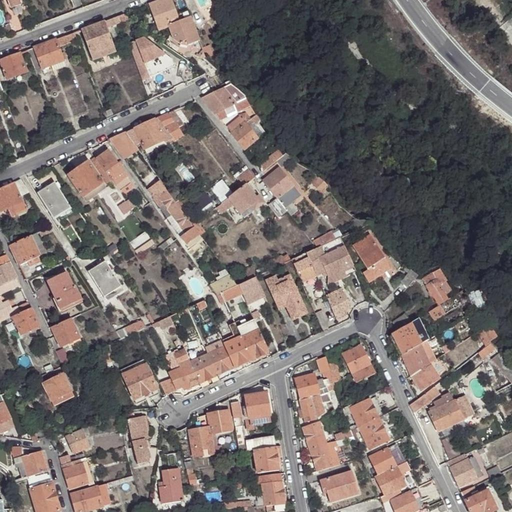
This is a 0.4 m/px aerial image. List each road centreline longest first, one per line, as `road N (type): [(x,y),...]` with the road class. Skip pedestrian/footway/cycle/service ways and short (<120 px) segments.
road 1 (residential): [(459,511),(367,326),(279,364)]
road 2 (residential): [(0,179),(207,84)]
road 3 (motorway): [(406,0),(441,46),(511,109)]
road 4 (residential): [(279,364),(301,511)]
road 5 (residential): [(0,50),(136,0)]
